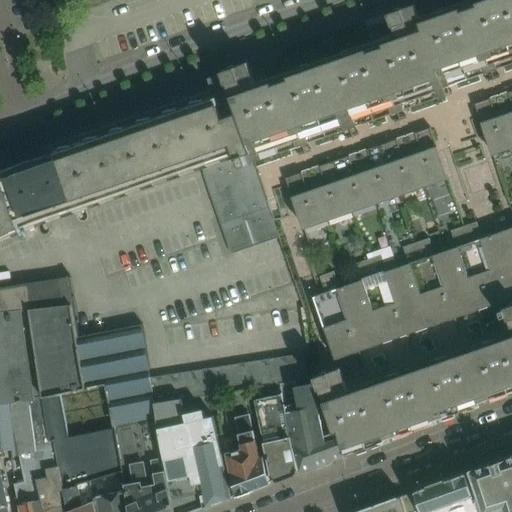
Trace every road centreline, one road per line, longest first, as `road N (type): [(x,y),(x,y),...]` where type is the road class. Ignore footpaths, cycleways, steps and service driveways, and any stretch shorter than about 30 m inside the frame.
road 1 (tertiary): [(19,120),(165,54),(322,0)]
road 2 (unclassified): [(511,421),(334,487)]
